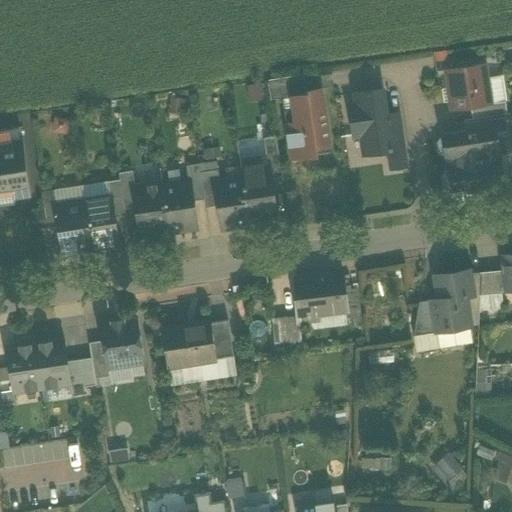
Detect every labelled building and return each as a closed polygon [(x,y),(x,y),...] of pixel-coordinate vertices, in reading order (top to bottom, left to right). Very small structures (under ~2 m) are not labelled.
[(446,70),(452,109),(470,106),(491,103),(487,77),(485,64),(472,66),(471,61),(458,63),(459,68),(446,70)] [(271,99),(292,96),(307,94),(306,91),(303,75),(278,79),(280,94),(270,95),(271,99)] [(491,103),(505,101),(501,75),(487,77),(491,103)] [(268,81),(270,95),(280,94),(278,79),(268,81)] [(265,98),(262,83),(247,85),(249,100),(265,98)] [(383,88),(374,89),(375,96),(384,95),(383,88)] [(286,124),(291,158),(317,155),(316,147),(330,145),(322,89),(306,91),(307,94),(292,96),(296,122),(286,124)] [(361,135),(364,155),(387,152),(392,151),(387,114),(384,95),(375,96),(374,89),(354,92),(356,104),(348,105),(353,137),(361,135)] [(186,100),(170,98),(168,112),(184,114),(186,100)] [(470,106),(472,119),(502,114),(507,113),(505,101),(491,103),(470,106)] [(393,151),(396,169),(408,167),(400,112),(387,114),(392,151),(393,151)] [(504,127),(502,114),(472,119),(467,119),(469,131),(495,127),(495,129),(504,127)] [(69,119),(54,117),(52,132),(67,134),(69,119)] [(0,129),(0,142),(22,140),(20,127),(0,129)] [(446,153),(448,163),(499,155),(495,129),(495,127),(469,131),(444,134),(444,138),(441,140),(439,143),(439,147),(440,150),(443,153),(446,153)] [(267,157),(270,173),(281,171),(276,136),(264,137),(267,157)] [(239,161),(267,157),(264,137),(236,142),(239,161)] [(0,201),(1,203),(13,201),(15,197),(30,195),(22,140),(0,142),(0,201)] [(220,156),(220,146),(203,146),(204,157),(220,156)] [(392,151),(387,152),(390,170),(396,169),(393,151),(392,151)] [(503,177),(499,155),(448,163),(449,171),(446,173),(444,176),(444,179),(445,182),(448,185),(451,186),(467,184),(468,190),(476,188),(475,183),(481,182),(503,179),(503,177)] [(239,161),(242,177),(249,225),(277,221),(270,173),(267,157),(239,161)] [(193,201),(205,199),(200,172),(199,164),(186,165),(189,183),(190,183),(193,201)] [(218,169),(200,172),(205,199),(206,207),(218,205),(214,182),(220,181),(218,169)] [(120,173),(121,179),(125,208),(137,206),(134,187),(135,186),(133,171),(120,173)] [(477,197),(477,199),(511,193),(511,190),(510,176),(503,177),(503,179),(481,182),(475,183),(476,188),(477,197)] [(221,229),(249,225),(242,177),(220,181),(214,182),(218,205),(221,229)] [(126,215),(125,208),(121,179),(108,181),(111,197),(114,217),(126,215)] [(108,181),(81,185),(84,201),(111,197),(108,181)] [(141,235),(144,238),(152,236),(154,233),(169,231),(162,186),(162,182),(135,186),(134,187),(137,206),(141,235)] [(162,186),(169,231),(183,229),(185,230),(193,229),(196,224),(193,201),(190,183),(189,183),(162,186)] [(57,205),(84,201),(81,185),(54,190),(57,205)] [(44,210),(47,227),(59,225),(56,205),(57,205),(54,190),(42,191),(44,210)] [(111,197),(84,201),(91,249),(118,244),(114,217),(111,197)] [(63,253),(91,249),(84,201),(57,205),(56,205),(59,225),(63,253)] [(47,227),(44,210),(24,213),(27,230),(47,227)] [(503,270),(505,291),(511,290),(511,252),(501,254),(503,270)] [(432,300),(437,332),(471,326),(466,297),(474,296),(470,270),(435,275),(439,299),(432,300)] [(480,272),(479,294),(503,292),(505,291),(503,270),(480,272)] [(299,315),(300,322),(301,322),(310,321),(320,319),(320,314),(346,311),(348,311),(345,289),(343,271),(294,277),(299,315)] [(346,311),(346,318),(361,316),(358,288),(345,289),(348,311),(346,311)] [(503,292),(479,294),(479,310),(505,308),(503,292)] [(414,334),(414,336),(437,332),(432,300),(419,302),(414,334)] [(347,325),(346,318),(346,311),(320,314),(320,319),(310,321),(314,328),(347,325)] [(273,318),(276,345),(304,341),(301,322),(300,322),(299,315),(273,318)] [(103,340),(107,366),(109,366),(131,362),(130,358),(142,357),(137,319),(124,321),(124,319),(112,321),(112,323),(101,324),(103,340)] [(213,321),(218,358),(235,355),(230,319),(213,321)] [(165,328),(171,365),(218,359),(218,358),(213,321),(188,325),(188,324),(165,328)] [(437,332),(414,336),(417,351),(473,342),(471,326),(437,332)] [(35,342),(42,388),(71,384),(67,361),(64,338),(35,342)] [(92,357),(95,378),(110,376),(109,366),(107,366),(103,340),(90,342),(92,357)] [(9,366),(13,392),(42,388),(35,342),(6,346),(9,366)] [(391,348),(368,352),(370,365),(393,361),(391,348)] [(237,374),(235,355),(218,358),(218,359),(171,365),(173,383),(237,374)] [(92,357),(67,361),(71,384),(72,396),(87,394),(86,386),(96,384),(95,378),(92,357)] [(144,375),(142,357),(130,358),(131,362),(109,366),(110,376),(111,383),(133,379),(133,376),(144,375)] [(13,392),(9,366),(0,367),(0,385),(3,404),(15,402),(13,392)] [(492,369),(477,368),(475,398),(492,398),(492,369)] [(71,384),(42,388),(44,401),(73,397),(72,396),(71,384)] [(7,431),(0,431),(0,448),(10,447),(7,431)] [(495,450),(479,445),(476,454),(492,459),(495,450)] [(127,447),(109,451),(111,462),(129,459),(127,447)] [(493,478),(511,483),(511,455),(498,451),(496,460),(499,461),(493,478)] [(463,468),(448,452),(431,468),(446,483),(463,468)] [(360,468),(379,469),(380,458),(361,457),(360,468)] [(391,458),(380,457),(380,458),(379,469),(390,469),(391,458)] [(463,468),(446,483),(452,490),(469,475),(463,468)] [(241,477),(225,479),(228,497),(244,495),(241,477)] [(313,499),(314,504),(334,501),(332,486),(312,488),(313,499)] [(226,511),(225,500),(212,502),(210,492),(194,494),(196,511),(226,511)] [(299,511),(335,511),(335,504),(334,501),(314,504),(313,499),(298,501),(299,511)] [(243,511),(270,511),(269,503),(243,507),(243,511)] [(347,511),(346,503),(335,504),(335,511),(347,511)]
